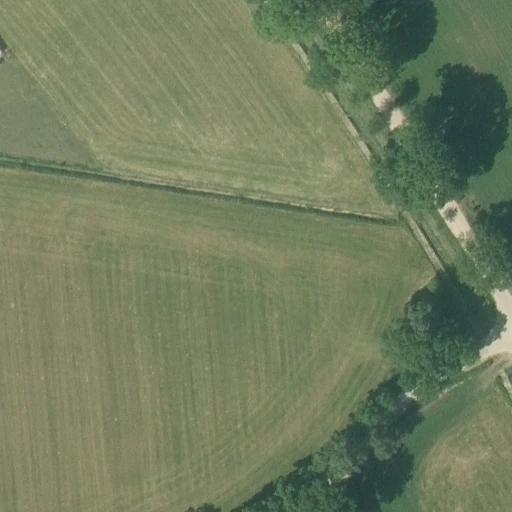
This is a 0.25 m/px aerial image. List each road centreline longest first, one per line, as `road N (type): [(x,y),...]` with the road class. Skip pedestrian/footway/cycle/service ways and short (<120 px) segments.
road 1 (track): [(471,249),(316,0)]
road 2 (unclassified): [(286,511),(343,473),(415,390),(511,329)]
